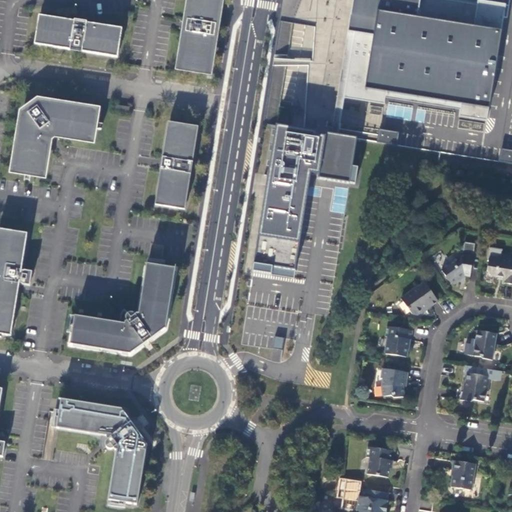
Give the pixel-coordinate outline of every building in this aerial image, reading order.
[(221,0),(191,0),(181,68),(210,73),(221,0)] [(388,0),(387,9),(390,9),(388,22),(359,17),(358,21),(353,20),(349,33),(355,34),(345,98),(385,105),(387,93),(462,106),(460,117),(488,122),(488,118),(498,56),(504,19),(410,3),(410,0),(388,0)] [(123,29),(40,16),(36,45),(119,58),(123,29)] [(313,52),(313,34),(301,35),(302,45),(286,45),(286,62),(326,61),(326,52),(313,52)] [(54,134),(92,140),(97,110),(38,101),(38,105),(27,113),(23,112),(13,170),(43,175),(49,137),(54,134)] [(129,107),(115,104),(114,111),(121,112),(129,113),(129,107)] [(198,127),(169,122),(155,204),(185,209),(198,127)] [(319,133),(277,126),(255,265),(297,271),(312,175),(317,176),(317,179),(350,184),(358,139),(326,134),(326,138),(318,137),(319,133)] [(379,130),(378,141),(397,144),(398,132),(379,130)] [(511,150),(501,148),(498,161),(511,163),(511,150)] [(22,269),(28,233),(0,228),(0,331),(3,332),(2,334),(11,336),(19,283),(30,285),(32,271),(22,269)] [(463,252),(458,251),(448,258),(447,263),(443,265),(442,270),(451,282),(455,283),(459,280),(459,279),(460,278),(460,276),(463,274),(470,275),(475,243),(465,241),(463,252)] [(511,283),(511,256),(501,254),(496,257),(496,259),(489,258),(487,269),(490,274),(503,276),(502,282),(511,283)] [(131,354),(165,329),(166,329),(176,268),(147,263),(139,313),(137,313),(135,314),(134,313),(132,313),(132,312),(131,312),(129,312),(128,313),(127,313),(126,315),(126,317),(127,319),(125,321),(125,323),(75,315),(70,344),(131,354)] [(401,298),(412,313),(417,314),(423,310),(424,309),(429,305),(431,307),(438,301),(424,282),(401,298)] [(412,330),(387,326),(385,337),(387,337),(385,353),(406,357),(409,340),(410,340),(412,330)] [(483,358),(493,360),(497,334),(477,331),(475,345),(474,345),(472,355),(480,357),(483,358)] [(282,350),(284,337),(272,336),(270,348),(282,350)] [(383,385),(384,396),(391,395),(394,398),(404,396),(403,386),(404,381),(406,382),(407,372),(384,368),(382,378),(384,378),(383,385)] [(461,390),(460,400),(471,401),(474,400),(484,402),(486,391),(488,390),(490,377),(467,373),(465,387),(461,390)] [(122,409),(61,399),(57,428),(107,436),(106,438),(108,440),(105,442),(105,443),(105,445),(106,445),(106,446),(107,447),(108,448),(110,448),(111,448),(113,447),(115,449),(117,450),(109,500),(137,504),(147,443),(122,409)] [(391,450),(367,447),(366,457),(369,457),(366,474),(389,478),(391,461),(390,460),(391,450)] [(453,470),(451,487),(472,490),(476,464),(454,460),(452,470),(453,470)] [(386,511),(386,510),(382,510),(383,505),(387,506),(389,493),(363,489),(362,496),(359,496),(356,511),(386,511)]
